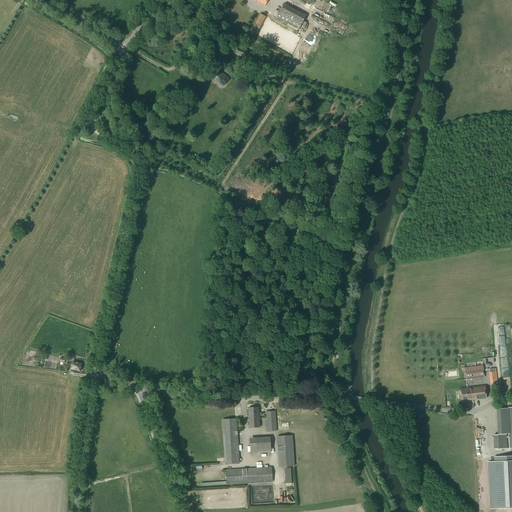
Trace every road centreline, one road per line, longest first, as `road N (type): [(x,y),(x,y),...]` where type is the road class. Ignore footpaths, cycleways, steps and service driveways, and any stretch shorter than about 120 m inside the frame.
road 1 (track): [(186,51),(370,106),(342,235),(231,192)]
road 2 (unclassified): [(94,372),(139,165),(101,134),(92,113),(126,47)]
road 3 (unclassified): [(369,400),(233,398),(136,386)]
road 4 (unclassified): [(369,400),(464,412),(511,392)]
road 5 (unclassified): [(75,511),(94,372)]
road 6 (unclassified): [(185,511),(136,386)]
road 7 (track): [(126,47),(172,70),(214,0)]
road 8 (track): [(422,511),(372,400)]
